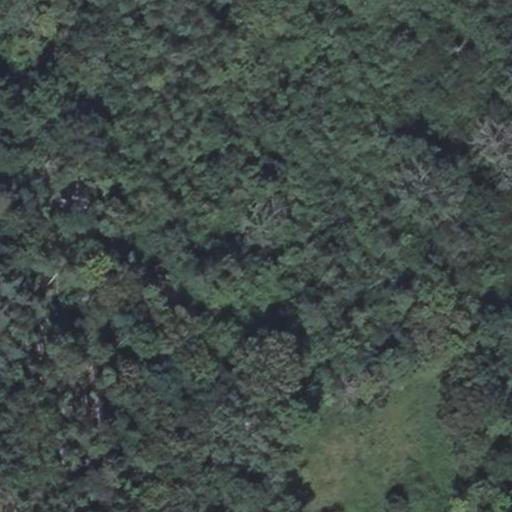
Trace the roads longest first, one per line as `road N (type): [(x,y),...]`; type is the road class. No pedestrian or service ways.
road 1 (track): [(258,511),(250,433),(219,367),(168,302),(77,212)]
road 2 (track): [(39,0),(77,212)]
